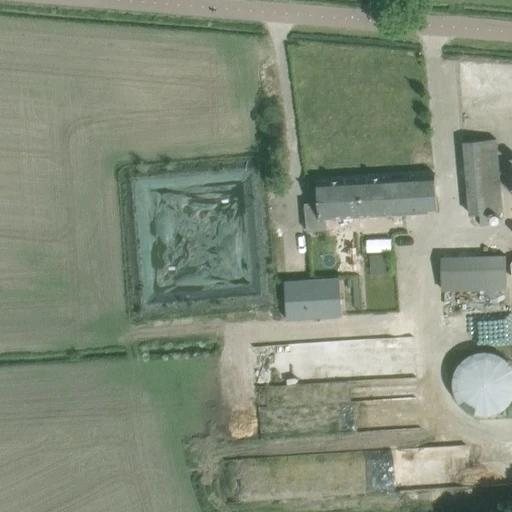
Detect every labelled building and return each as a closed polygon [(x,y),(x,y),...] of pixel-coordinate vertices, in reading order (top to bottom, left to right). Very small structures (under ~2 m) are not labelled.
[(502,212),(497,159),(496,139),(464,142),(470,215),(502,212)] [(437,212),(436,194),(435,174),(317,181),(318,203),(305,204),(307,231),(326,230),(325,219),(437,212)] [(373,254),(377,273),(393,270),(389,251),(373,254)] [(505,255),(441,257),(441,289),(506,287),(505,255)] [(342,278),(283,286),(285,320),(343,316),(342,278)] [(511,407),(511,359),(511,350),(454,356),(460,412),(511,407)]
